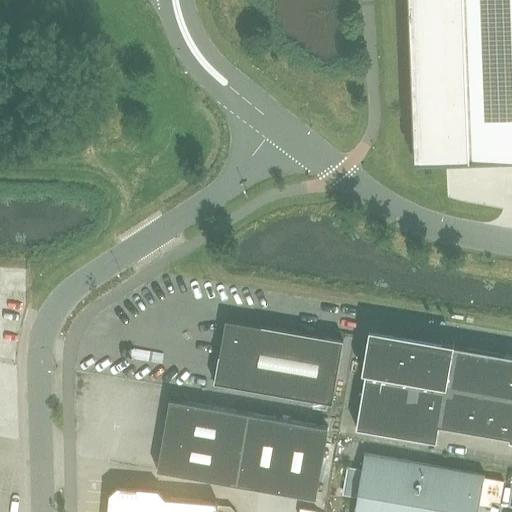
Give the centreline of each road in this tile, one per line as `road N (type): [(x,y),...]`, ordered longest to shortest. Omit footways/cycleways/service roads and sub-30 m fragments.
road 1 (tertiary): [(44,511),(41,352),(52,308),(284,138)]
road 2 (unclassified): [(284,138),(331,178),(424,226),(511,246)]
road 3 (tertiary): [(284,138),(194,57),(174,0)]
